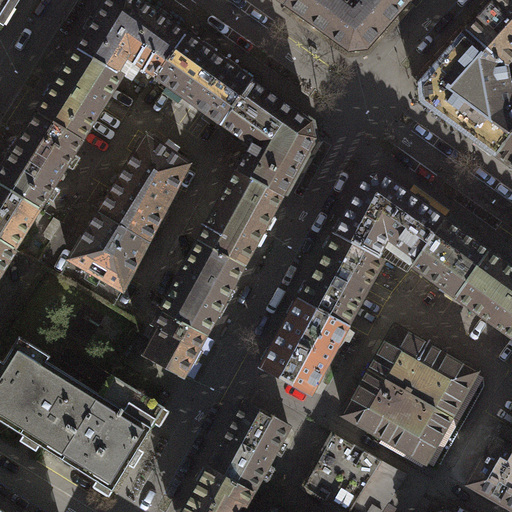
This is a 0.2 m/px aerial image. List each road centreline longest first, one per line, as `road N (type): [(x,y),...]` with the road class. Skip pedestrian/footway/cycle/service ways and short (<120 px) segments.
road 1 (residential): [(144,511),(364,109)]
road 2 (residential): [(205,0),(364,109)]
road 3 (residential): [(364,109),(511,217)]
road 4 (residential): [(364,109),(453,0)]
